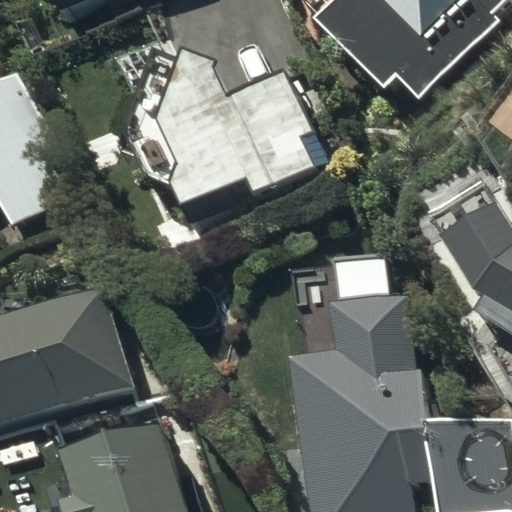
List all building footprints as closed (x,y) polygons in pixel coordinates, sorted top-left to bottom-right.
[(12,0),(55,79),(201,0),(12,0)] [(511,0),(361,0),(327,36),(390,98),(403,85),(425,105),(505,23),(497,16),(511,0)] [(0,77),(0,193),(13,218),(83,188),(24,65),(0,77)] [(225,84),(157,77),(128,159),(150,206),(180,207),(179,220),(190,242),(256,197),(265,212),(337,163),(300,85),(239,113),(225,84)] [(511,229),(508,224),(454,259),(486,313),(511,325),(511,229)] [(446,511),(511,511),(511,428),(443,442),(434,388),(429,389),(418,311),(403,313),(397,274),(348,283),(355,324),(344,326),(352,374),(304,383),(322,511),(421,511),(420,500),(444,496),(446,511)] [(0,419),(138,385),(112,281),(0,309),(0,419)] [(195,511),(167,412),(68,440),(61,416),(0,432),(0,511),(23,511),(65,500),(68,511),(195,511)]
